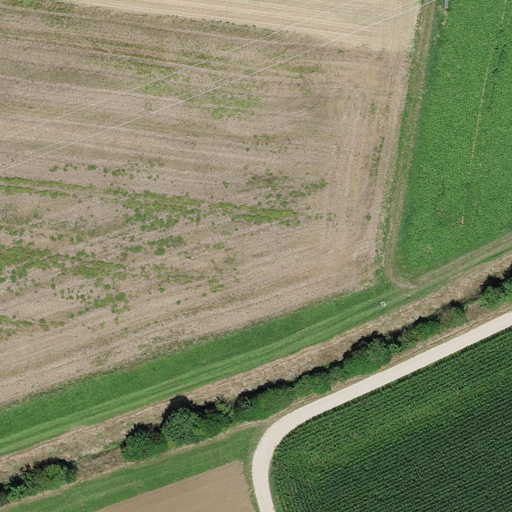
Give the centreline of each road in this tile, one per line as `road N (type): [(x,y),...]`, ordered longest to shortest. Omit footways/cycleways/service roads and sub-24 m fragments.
road 1 (track): [(433,0),(388,258),(394,284),(416,291),(511,244)]
road 2 (track): [(266,511),(255,470),(261,442),(293,415),(511,315)]
